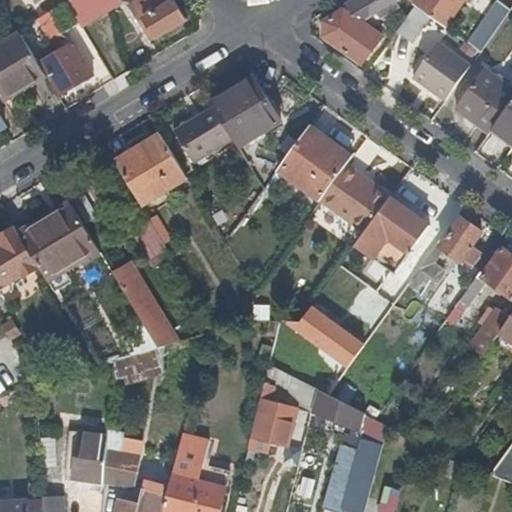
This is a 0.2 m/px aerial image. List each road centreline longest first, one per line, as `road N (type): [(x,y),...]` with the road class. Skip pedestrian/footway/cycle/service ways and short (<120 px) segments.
road 1 (residential): [(252,27),(511,215)]
road 2 (residential): [(252,27),(0,177)]
